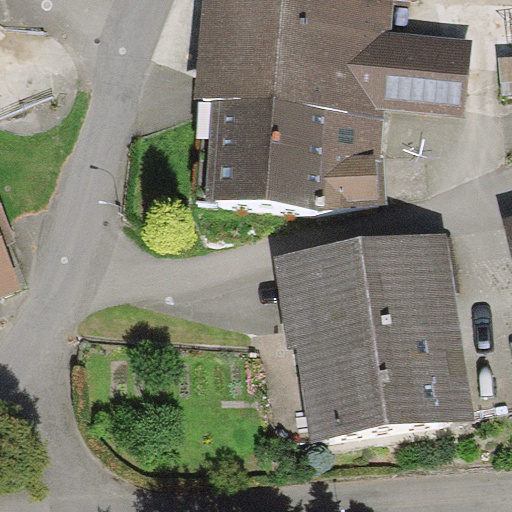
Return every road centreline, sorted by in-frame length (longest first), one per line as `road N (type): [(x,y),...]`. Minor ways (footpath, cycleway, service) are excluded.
road 1 (residential): [(145,0),(28,359)]
road 2 (residential): [(217,511),(511,490)]
road 3 (residential): [(73,511),(28,359)]
